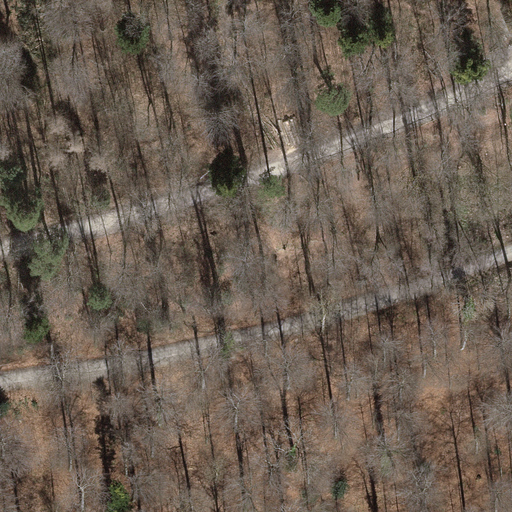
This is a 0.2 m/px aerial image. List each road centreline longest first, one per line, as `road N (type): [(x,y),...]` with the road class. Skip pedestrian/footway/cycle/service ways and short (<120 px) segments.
road 1 (track): [(511,70),(241,182),(0,250)]
road 2 (track): [(511,251),(272,329),(0,373)]
